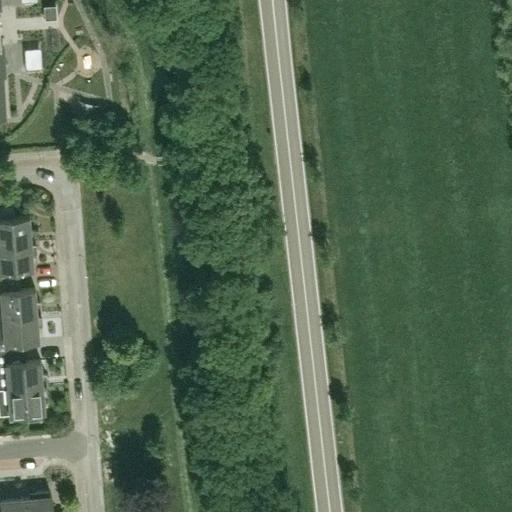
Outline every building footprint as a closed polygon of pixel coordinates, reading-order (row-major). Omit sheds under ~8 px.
[(0,241),(35,239),(34,226),(30,227),(28,212),(0,215),(0,241)] [(36,251),(35,239),(0,241),(0,267),(33,264),(31,252),(36,251)] [(34,285),(0,288),(0,283),(0,306),(1,314),(40,311),(39,298),(35,299),(34,285)] [(0,350),(4,350),(3,340),(38,337),(37,324),(41,323),(40,311),(1,314),(0,313),(0,350)] [(0,386),(46,382),(45,371),(42,371),(40,357),(5,360),(4,350),(0,350),(0,386)] [(47,395),(46,382),(0,386),(0,412),(44,409),(43,396),(47,395)] [(35,494),(26,495),(27,511),(53,511),(52,492),(48,493),(48,489),(35,491),(35,494)] [(27,511),(26,495),(0,497),(1,511),(0,510),(0,511),(27,511)]
